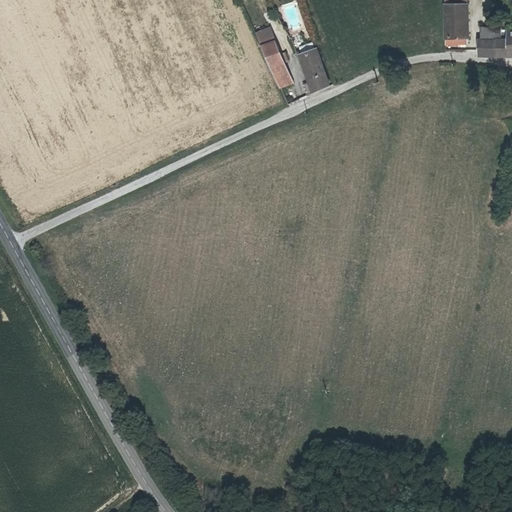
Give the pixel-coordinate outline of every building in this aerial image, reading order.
[(455,43),(451,0),(437,0),(429,1),(433,50),(451,49),(451,43),(455,43)] [(484,40),(487,41),(487,26),(468,27),(468,40),(484,40)] [(509,49),(510,56),(511,56),(511,31),(507,31),(492,31),(492,41),(487,41),(484,40),(484,56),(497,56),(497,48),(509,49)] [(260,34),(247,41),(253,53),(263,74),(275,68),(279,66),(276,58),(272,60),(266,48),(260,34)] [(484,56),(484,40),(468,40),(465,41),(463,56),(484,56)] [(293,87),(297,97),(318,87),(304,52),(299,54),(287,59),(288,62),(297,84),(293,87)] [(275,68),(263,74),(271,94),(285,88),(275,68)]
